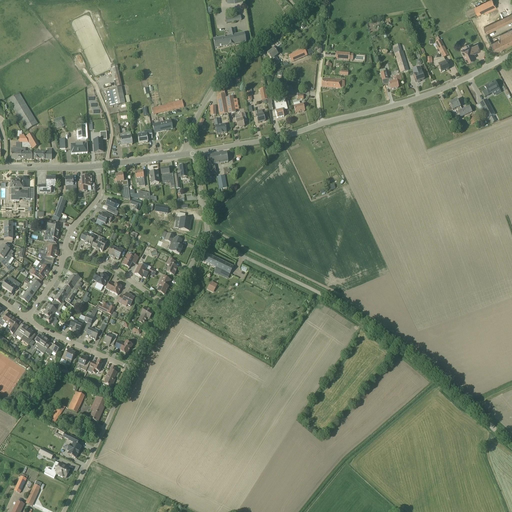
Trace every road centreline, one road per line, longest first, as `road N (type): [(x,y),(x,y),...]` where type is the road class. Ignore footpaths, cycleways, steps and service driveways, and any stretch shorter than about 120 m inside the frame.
road 1 (unclassified): [(511,441),(380,329),(205,233)]
road 2 (tertiary): [(194,153),(410,100),(511,55)]
road 3 (unclassified): [(187,153),(188,132),(219,80),(311,0)]
road 4 (unclassified): [(61,511),(128,369)]
road 5 (track): [(321,123),(316,103),(329,0)]
